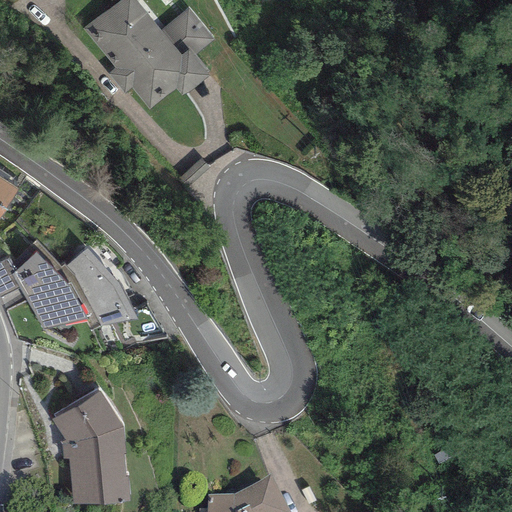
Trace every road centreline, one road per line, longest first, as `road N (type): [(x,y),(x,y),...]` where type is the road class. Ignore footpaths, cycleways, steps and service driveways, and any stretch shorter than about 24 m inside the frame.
road 1 (unclassified): [(511,342),(357,230),(275,180),(254,177),(229,202),(229,221),(298,375),(273,408),(246,402),(118,233),(0,143)]
road 2 (unknown): [(78,24),(146,108),(238,187)]
